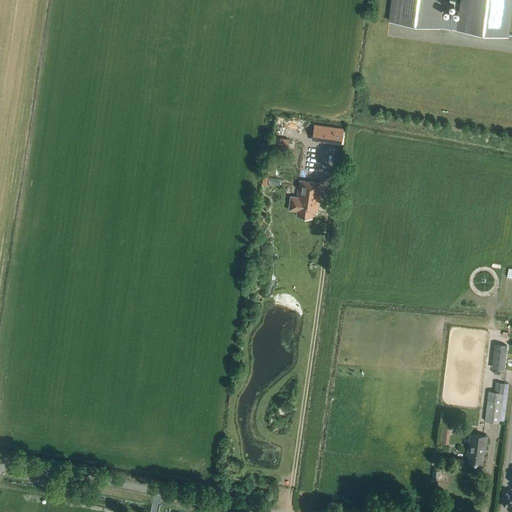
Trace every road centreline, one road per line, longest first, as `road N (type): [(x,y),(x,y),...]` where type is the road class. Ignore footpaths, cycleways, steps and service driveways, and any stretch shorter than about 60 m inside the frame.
road 1 (track): [(288,511),(336,173)]
road 2 (unclassified): [(0,462),(255,511)]
